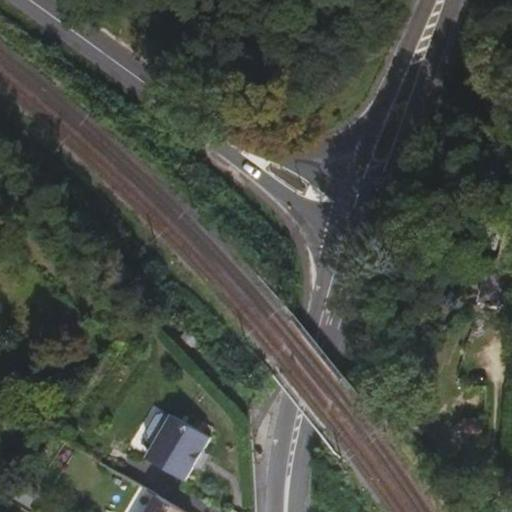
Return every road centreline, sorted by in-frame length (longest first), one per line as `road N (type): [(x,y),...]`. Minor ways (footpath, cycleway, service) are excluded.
road 1 (primary): [(285,511),(292,441),(339,248)]
road 2 (unclassified): [(234,146),(17,0)]
road 3 (primary): [(368,163),(427,0)]
road 4 (unclassified): [(234,146),(339,248)]
road 5 (unclassified): [(368,163),(310,169),(234,146)]
